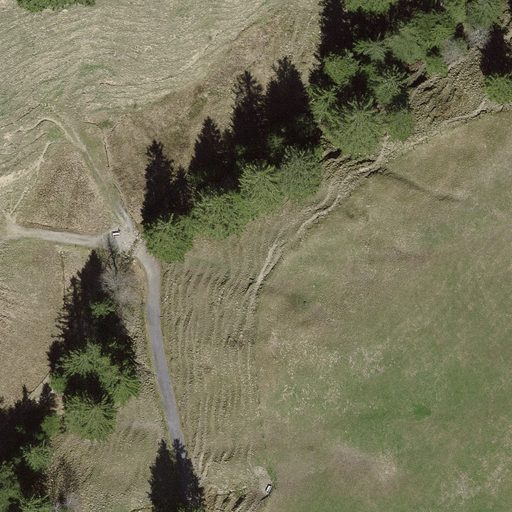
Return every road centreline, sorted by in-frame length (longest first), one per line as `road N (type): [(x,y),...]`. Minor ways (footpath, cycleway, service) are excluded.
road 1 (track): [(197,511),(164,271),(128,247)]
road 2 (track): [(128,247),(92,237),(0,240)]
